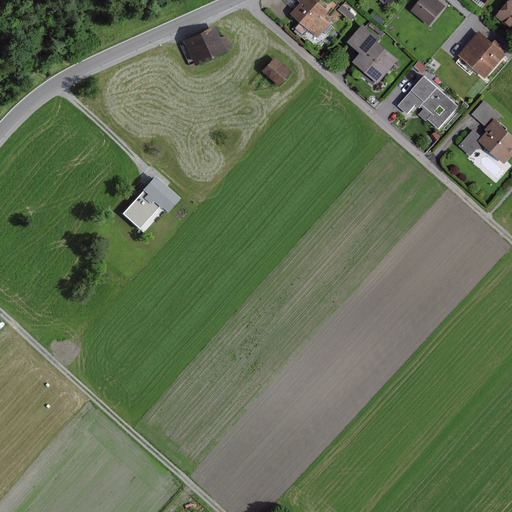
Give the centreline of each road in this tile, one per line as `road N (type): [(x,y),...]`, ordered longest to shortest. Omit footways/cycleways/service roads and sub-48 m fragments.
road 1 (track): [(223,511),(0,311)]
road 2 (tertiary): [(238,0),(62,81),(0,140)]
road 3 (residential): [(430,163),(247,0)]
